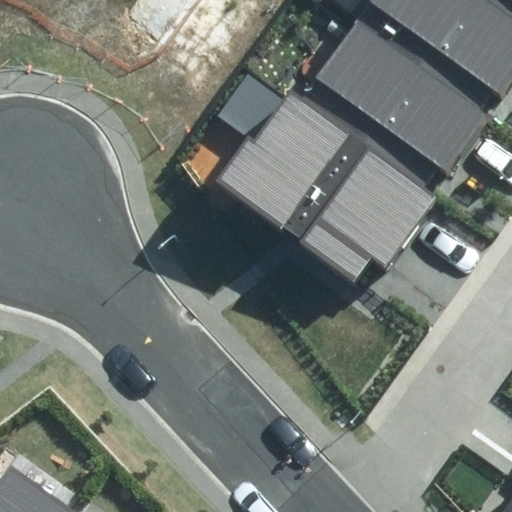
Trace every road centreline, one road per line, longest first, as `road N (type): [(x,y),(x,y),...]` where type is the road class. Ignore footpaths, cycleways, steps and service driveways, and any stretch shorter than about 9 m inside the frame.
road 1 (residential): [(17,202),(303,511)]
road 2 (residential): [(327,511),(511,239)]
